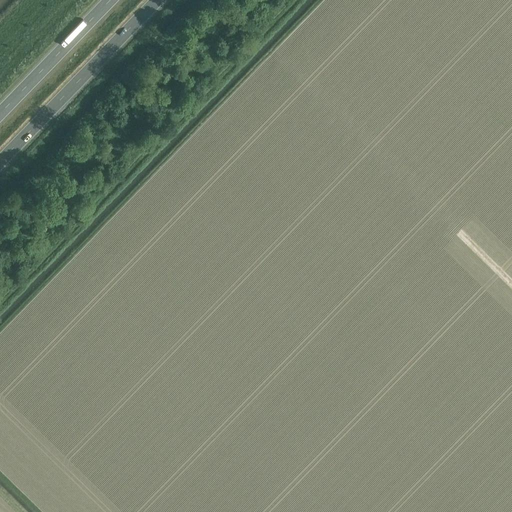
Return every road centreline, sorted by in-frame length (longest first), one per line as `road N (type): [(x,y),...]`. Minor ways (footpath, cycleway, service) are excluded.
road 1 (track): [(511,283),(283,59)]
road 2 (trunk): [(0,163),(159,0)]
road 3 (trunk): [(110,0),(0,114)]
